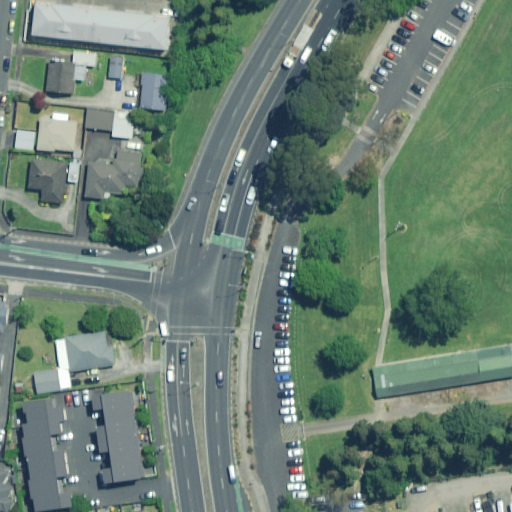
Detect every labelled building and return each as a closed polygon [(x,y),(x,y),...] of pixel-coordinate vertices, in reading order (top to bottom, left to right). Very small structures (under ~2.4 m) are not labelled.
[(36,3),(32,34),(167,49),(170,18),(155,17),(156,14),(51,2),(51,5),(36,3)] [(97,54),(75,51),(73,62),(96,64),(97,54)] [(111,56),(109,77),(122,79),(124,58),(111,56)] [(87,64),(50,60),(46,91),(74,94),(76,79),(85,80),(87,64)] [(167,111),(171,76),(143,73),(141,85),(143,85),(141,108),(167,111)] [(87,109),(85,128),(113,131),(112,136),(133,138),(135,114),(87,109)] [(75,152),(78,121),(68,120),(69,114),(53,113),(53,119),(40,118),(37,150),(55,151),(55,150),(75,152)] [(33,150),(35,132),(17,130),(15,147),(33,150)] [(88,162),(85,197),(110,199),(111,194),(126,195),(126,187),(139,189),(140,180),(144,181),(145,167),(141,167),(142,153),(118,151),(117,159),(114,159),(113,165),(88,162)] [(65,186),(68,163),(32,159),(29,188),(43,190),(41,201),(63,204),(64,194),(68,194),(69,187),(65,186)] [(8,304),(0,303),(0,373),(2,374),(5,345),(0,344),(0,333),(5,334),(8,304)] [(108,347),(106,331),(66,337),(66,341),(56,342),(60,370),(34,374),(37,396),(72,391),(69,374),(117,367),(114,346),(108,347)] [(511,345),(375,368),(380,399),(511,377),(511,345)] [(138,481),(143,481),(141,457),(152,456),(151,441),(139,443),(138,437),(146,436),(145,420),(136,421),(136,416),(148,414),(146,399),(134,400),(133,392),(92,397),(94,415),(107,414),(108,428),(99,429),(103,457),(110,456),(112,472),(98,474),(99,486),(138,481)] [(58,410),(57,401),(24,405),(25,413),(27,428),(23,428),(27,461),(29,460),(34,511),(49,511),(74,509),(72,495),(62,496),(60,478),(70,477),(67,454),(54,456),(52,438),(63,437),(61,424),(69,423),(68,409),(58,410)] [(0,511),(5,511),(12,501),(7,498),(15,486),(9,482),(14,475),(0,466),(0,511)]
